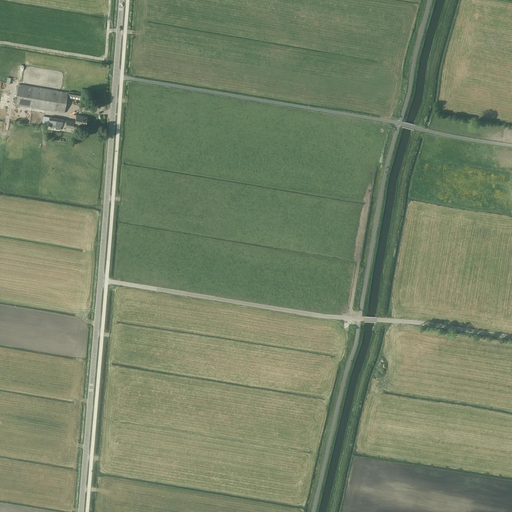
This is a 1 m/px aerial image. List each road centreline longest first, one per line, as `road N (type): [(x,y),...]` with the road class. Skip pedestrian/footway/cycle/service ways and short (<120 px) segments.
road 1 (unclassified): [(115,76),(414,128)]
road 2 (unclassified): [(100,280),(377,320)]
road 3 (tertiary): [(80,511),(100,280)]
road 4 (tertiary): [(100,280),(115,76)]
